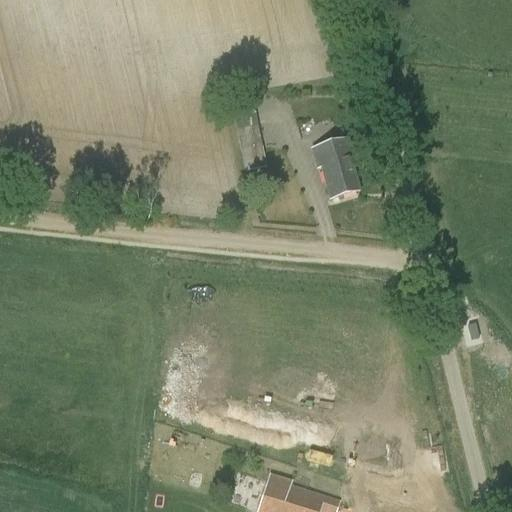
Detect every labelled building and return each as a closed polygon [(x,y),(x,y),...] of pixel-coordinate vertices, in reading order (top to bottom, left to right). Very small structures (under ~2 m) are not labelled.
[(236,131),(245,173),(266,169),(258,127),(236,131)] [(317,172),(321,170),(329,199),(357,191),(350,162),(354,161),(349,142),(312,151),(317,172)] [(333,446),(378,454),(384,420),(339,412),(333,446)] [(290,489),(291,485),(269,479),(258,511),(337,511),(339,504),(290,489)] [(424,511),(429,492),(408,487),(403,511),(372,511),(371,511),(424,511)]
